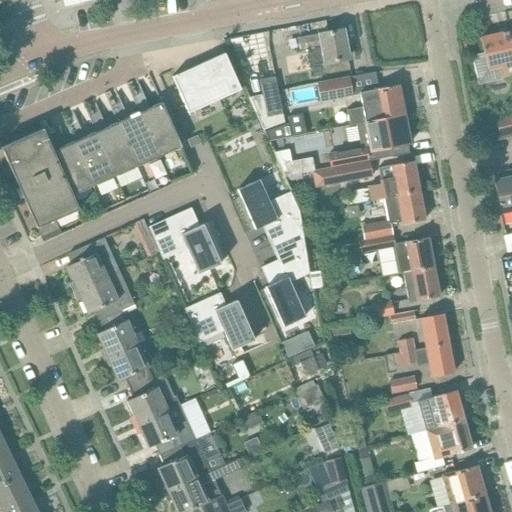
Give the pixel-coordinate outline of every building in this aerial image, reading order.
[(308,52),(311,66),(348,58),(342,30),(283,42),(285,56),(308,52)] [(503,77),(511,74),(511,43),(509,31),(480,38),(483,52),(471,55),(478,85),(503,79),(503,77)] [(240,89),(224,53),(172,77),(188,113),(240,89)] [(320,102),(352,96),(349,78),(317,84),(320,102)] [(274,79),(258,82),(265,117),(281,114),(274,79)] [(382,119),(404,114),(398,85),(376,89),(359,93),(362,107),(346,110),(349,125),(356,123),(382,119)] [(181,147),(169,120),(161,103),(149,108),(141,88),(130,93),(139,113),(158,157),(181,147)] [(119,98),(114,100),(108,103),(117,122),(137,167),(158,157),(139,113),(128,118),(119,98)] [(115,177),(137,167),(117,122),(106,127),(97,108),(86,112),(95,132),(115,177)] [(388,148),(410,144),(404,114),(382,119),(356,123),(360,141),(368,139),(370,150),(387,146),(388,148)] [(269,141),(306,134),(302,115),(288,117),(289,124),(265,133),(269,141)] [(511,115),(499,119),(502,133),(511,130),(511,115)] [(93,186),(115,177),(95,132),(84,137),(75,117),(65,122),(73,142),(93,186)] [(257,119),(251,121),(255,131),(261,128),(257,119)] [(72,195),(93,186),(73,142),(62,147),(54,127),(44,131),(72,195)] [(1,147),(43,242),(61,234),(55,220),(78,210),(72,195),(44,131),(43,129),(1,147)] [(196,137),(187,141),(190,148),(198,144),(200,144),(196,137)] [(331,168),(337,167),(367,161),(365,148),(329,155),(331,168)] [(368,161),(367,161),(337,167),(340,183),(371,177),(368,161)] [(371,200),(384,197),(418,191),(413,161),(391,166),(393,178),(380,180),(381,184),(369,186),(371,200)] [(493,181),(500,214),(511,211),(511,170),(505,172),(506,178),(493,181)] [(271,247),(302,233),(299,212),(290,192),(269,202),(259,180),(237,190),(255,230),(262,226),(271,247)] [(418,191),(384,197),(388,220),(363,225),(366,240),(392,235),(390,224),(402,222),(402,225),(424,221),(418,191)] [(148,227),(162,260),(187,249),(198,274),(220,264),(202,225),(199,226),(196,221),(188,225),(182,212),(148,227)] [(142,220),(132,225),(147,258),(157,253),(142,220)] [(269,285),(265,287),(283,327),(305,317),(290,282),(309,274),(305,248),(302,233),(271,247),(277,260),(261,267),(269,285)] [(507,253),(511,251),(511,234),(503,236),(507,253)] [(403,273),(403,274),(433,268),(427,238),(393,244),(392,235),(366,240),(359,241),(361,250),(393,244),(399,273),(403,273)] [(104,238),(68,254),(73,264),(66,267),(77,290),(118,271),(104,238)] [(309,248),(305,248),(309,274),(311,289),(316,289),(318,288),(315,270),(316,270),(313,250),(313,247),(309,248)] [(439,297),(433,268),(403,274),(408,303),(439,297)] [(134,305),(118,271),(77,290),(87,314),(94,311),(99,321),(121,311),(134,305)] [(220,294),(219,293),(184,309),(199,342),(223,331),(232,350),(254,340),(236,301),(225,306),(224,303),(219,302),(216,296),(220,294)] [(370,305),(372,318),(393,314),(391,301),(370,305)] [(136,344),(121,311),(99,321),(103,331),(96,334),(107,357),(136,344)] [(413,311),(389,316),(391,325),(415,320),(413,311)] [(442,314),(420,318),(425,348),(448,344),(442,314)] [(348,325),(332,329),(334,338),(350,335),(348,325)] [(294,338),(282,343),(288,358),(301,352),(294,338)] [(397,341),(400,353),(414,350),(411,338),(397,341)] [(124,378),(129,388),(151,378),(136,344),(107,357),(118,381),(124,378)] [(425,348),(414,350),(400,353),(394,354),(396,366),(415,362),(416,366),(428,364),(431,378),(453,373),(448,344),(425,348)] [(317,370),(311,358),(300,363),(305,375),(317,370)] [(225,384),(227,388),(250,377),(242,360),(232,365),(238,378),(225,384)] [(413,377),(389,382),(392,394),(415,389),(413,377)] [(137,425),(166,411),(151,378),(129,388),(133,398),(127,401),(137,425)] [(317,385),(296,394),(302,409),(323,400),(317,385)] [(426,430),(463,420),(455,391),(416,402),(425,432),(426,431),(426,430)] [(408,395),(385,400),(388,413),(411,407),(408,395)] [(181,444),(166,411),(137,425),(148,448),(155,445),(159,455),(181,444)] [(245,431),(262,423),(257,411),(240,419),(245,431)] [(426,430),(426,431),(434,459),(471,449),(463,420),(426,430)] [(328,423),(314,429),(324,452),(338,446),(337,443),(328,423)] [(0,435),(0,458),(9,454),(0,435)] [(157,468),(167,492),(197,478),(181,444),(159,455),(163,465),(157,468)] [(365,447),(349,451),(352,462),(368,458),(365,447)] [(9,454),(0,458),(0,485),(19,476),(9,454)] [(346,481),(340,457),(324,461),(330,485),(346,481)] [(476,466),(442,475),(450,504),(484,495),(476,466)] [(220,468),(197,478),(167,492),(176,511),(211,511),(224,506),(213,481),(224,477),(220,468)] [(375,471),(357,475),(360,486),(378,481),(375,471)] [(19,476),(0,485),(0,509),(1,511),(30,497),(19,476)] [(330,485),(316,491),(322,503),(327,501),(334,498),(348,491),(346,481),(330,485)] [(383,511),(382,506),(390,504),(384,482),(361,488),(367,511),(383,511)] [(353,511),(348,491),(334,498),(327,501),(322,503),(303,511),(353,511)] [(489,511),(484,495),(450,504),(451,511),(489,511)] [(36,511),(30,497),(1,511),(36,511)] [(234,511),(231,503),(224,506),(211,511),(234,511)]
